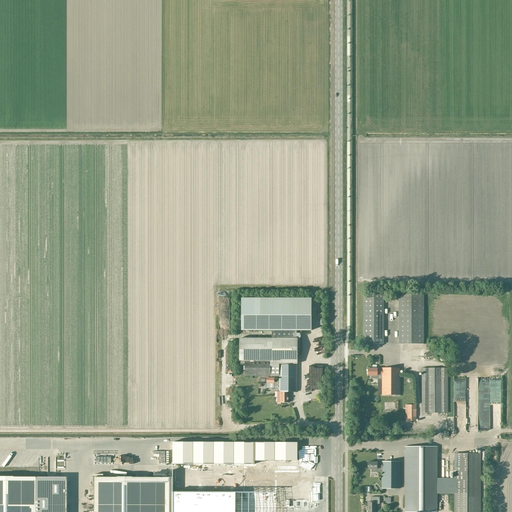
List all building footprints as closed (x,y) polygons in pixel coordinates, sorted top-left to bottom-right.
[(383,344),(383,294),(363,294),(363,344),(383,344)] [(398,344),(421,344),(423,344),(423,294),(398,294),(398,344)] [(271,330),(271,338),(296,338),(296,330),(311,330),(311,299),(241,299),(241,330),(271,330)] [(296,338),(271,338),(240,338),(240,364),(244,364),(244,361),(270,361),(270,376),(279,376),(279,392),(277,392),(277,403),(288,403),(288,394),(287,394),(287,392),(297,392),(297,338),(296,338)] [(270,376),(270,361),(244,361),(244,364),(244,376),(249,376),(249,379),(252,379),(252,376),(270,376)] [(376,369),(376,365),(371,365),(371,369),(367,369),(367,376),(371,376),(371,379),(382,379),(382,395),(399,395),(399,368),(381,368),(381,370),(377,370),(377,369),(376,369)] [(421,368),(421,413),(447,413),(447,368),(421,368)] [(416,421),(416,405),(405,405),(405,421),(416,421)] [(134,478),(94,478),(93,511),(274,511),(275,490),(296,490),(296,493),(308,493),(308,472),(297,473),(297,443),(213,443),(172,443),(172,479),(134,479),(134,478)] [(406,447),(405,511),(436,511),(436,494),(454,494),(454,485),(436,485),(436,447),(406,447)] [(479,511),(480,454),(454,454),(454,485),(454,498),(454,511),(479,511)] [(371,472),(382,472),(382,488),(399,488),(399,462),(382,462),(382,463),(377,463),(377,462),(367,462),(367,469),(371,469),(371,472)] [(0,477),(0,511),(64,511),(65,478),(0,477)] [(367,511),(375,511),(376,504),(379,504),(379,497),(370,497),(370,502),(367,502),(367,511)]
